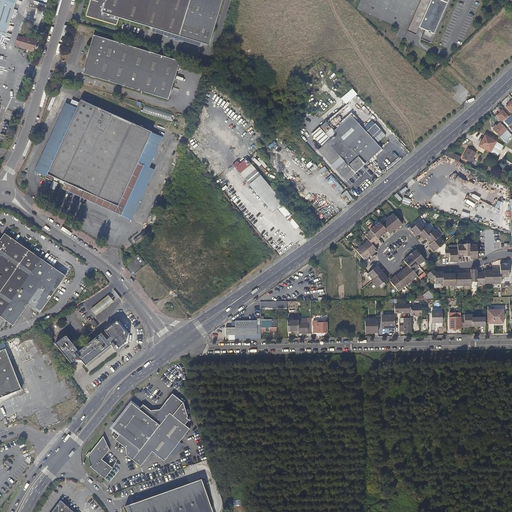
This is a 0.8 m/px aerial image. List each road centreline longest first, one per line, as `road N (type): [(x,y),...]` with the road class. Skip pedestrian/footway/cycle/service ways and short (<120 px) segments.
road 1 (primary): [(511,77),(251,290)]
road 2 (residential): [(511,343),(180,347)]
road 3 (residential): [(67,0),(4,195)]
road 4 (unknown): [(229,0),(206,51),(79,19)]
road 5 (primary): [(62,461),(119,392),(180,347)]
road 6 (unknown): [(49,60),(165,106),(180,103),(190,83)]
road 7 (residential): [(125,286),(4,195)]
road 8 (unknown): [(108,405),(109,444),(130,474),(168,467),(195,442)]
road 9 (unknown): [(308,250),(244,190),(225,137)]
road 10 (primary): [(144,358),(110,383),(53,451)]
road 11 (unknown): [(0,336),(58,307),(90,255)]
road 12 (unknown): [(92,404),(85,378),(131,340),(123,305)]
